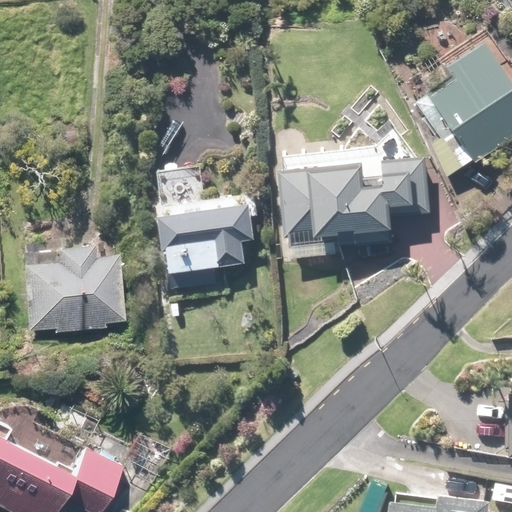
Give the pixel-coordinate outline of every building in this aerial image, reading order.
[(479,156),(511,133),(511,77),(485,39),(425,79),(479,156)] [(427,153),(282,165),(289,247),(392,239),(389,209),(431,205),(427,153)] [(251,197),(163,207),(172,284),(217,279),(215,262),(247,258),(244,234),(255,232),(251,197)] [(123,318),(118,251),(95,253),(94,238),(18,244),(25,326),(123,318)] [(0,429),(0,502),(18,511),(50,511),(60,494),(95,511),(96,511),(122,464),(84,445),(73,467),(0,429)] [(397,484),(392,511),(511,511),(511,510),(490,508),(492,498),(397,484)]
